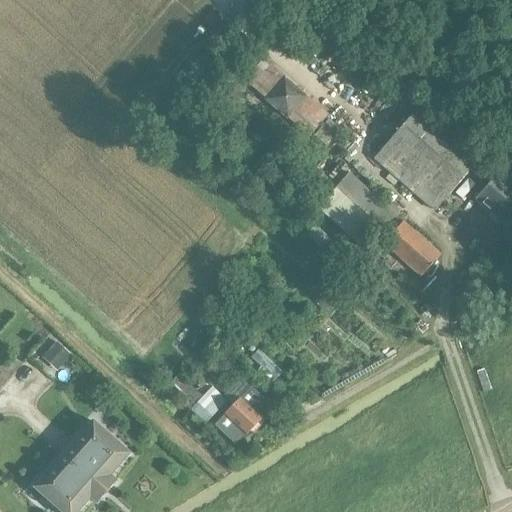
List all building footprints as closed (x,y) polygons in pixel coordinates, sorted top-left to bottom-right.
[(308,97),(285,76),(263,58),(244,81),(264,99),(264,100),(287,120),(288,120),(309,138),(329,115),(308,97)] [(469,107),(483,92),(452,64),(439,80),(469,107)] [(435,211),(477,164),(417,111),(375,159),(435,211)] [(326,146),(340,130),(328,120),(314,136),(326,146)] [(474,201),(506,230),(511,223),(511,182),(499,172),(474,201)] [(349,173),(336,189),(318,209),(363,249),(381,229),(383,231),(389,225),(397,215),(349,173)] [(441,256),(405,225),(403,223),(385,245),(423,278),(441,256)] [(53,331),(32,352),(54,373),(74,352),(53,331)] [(276,379),(283,372),(257,349),(250,357),(276,379)] [(167,387),(190,410),(205,424),(227,401),(212,387),(203,397),(190,384),(189,386),(177,375),(167,387)] [(251,386),(223,415),(214,425),(235,445),(244,435),(246,436),(273,407),(251,386)] [(93,422),(34,488),(60,511),(78,511),(90,499),(97,505),(117,482),(110,476),(130,454),(93,422)]
